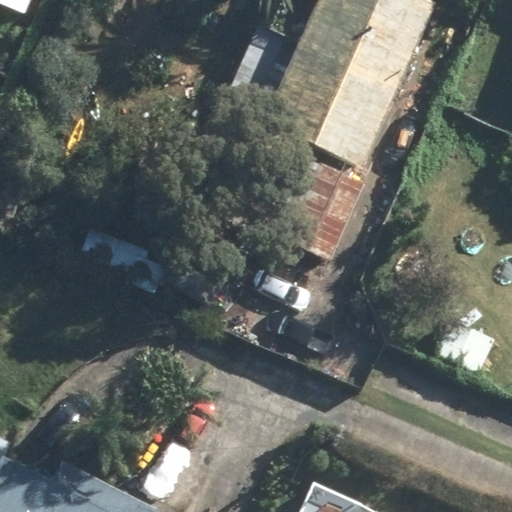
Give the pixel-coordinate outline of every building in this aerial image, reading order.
[(34,0),(0,0),(0,6),(26,18),(34,0)] [(449,65),(464,29),(432,15),(438,2),(433,0),(316,0),(262,130),(371,176),(422,54),(449,65)] [(335,266),(370,192),(307,162),(272,236),(335,266)] [(439,310),(420,345),(482,380),(502,345),(439,310)] [(0,511),(133,511),(4,458),(0,468),(0,511)]
